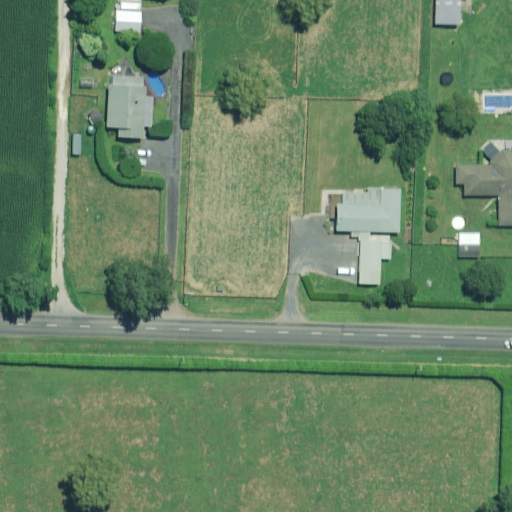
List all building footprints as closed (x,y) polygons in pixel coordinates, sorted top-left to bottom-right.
[(142,12),(117,12),(117,32),(141,33),(142,12)] [(153,99),(145,99),(145,77),(113,76),(113,86),(108,85),(107,128),(119,128),(118,138),(143,139),(144,126),(152,126),(153,99)] [(95,79),(81,79),(80,88),(95,88),(95,79)] [(511,145),(492,144),(489,143),(482,150),(492,160),(491,165),(456,164),(455,184),(465,185),(464,195),(499,197),(498,226),(511,226),(511,145)] [(399,208),(400,190),(382,189),(382,207),(337,206),(336,231),(352,232),(352,238),(361,238),(360,284),(381,285),(382,259),(392,260),(392,242),(393,233),(398,233),(399,208)] [(479,258),(480,235),(460,234),(459,257),(479,258)]
